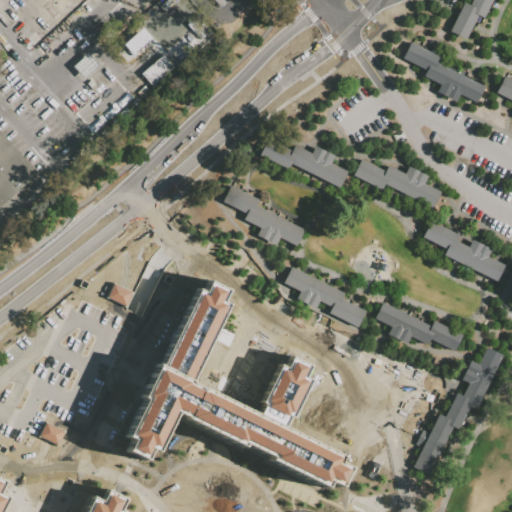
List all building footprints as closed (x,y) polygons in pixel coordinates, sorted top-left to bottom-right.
[(212,0),(230,0),(220,9),(212,0)] [(471,0),(491,0),(483,18),(477,15),(465,39),(449,31),(451,27),(463,2),(469,5),(471,0)] [(120,43),(140,27),(150,39),(129,55),(120,43)] [(425,69),(401,57),(408,42),(411,43),(438,56),(435,62),(483,85),(475,102),(458,94),(455,100),(435,91),(439,83),(422,75),(425,69)] [(88,52),(98,64),(83,77),(73,66),(88,52)] [(141,74),(164,54),(175,66),(152,86),(141,74)] [(511,100),(495,92),(502,76),(511,81),(511,100)] [(87,83),(91,79),(97,86),(92,90),(87,83)] [(136,94),(144,86),(148,91),(140,98),(136,94)] [(91,96),(87,99),(80,92),(84,88),(91,96)] [(133,97),(92,134),(87,129),(129,91),(133,97)] [(79,93),(86,100),(82,104),(75,97),(79,93)] [(0,133),(37,175),(0,207),(0,133)] [(330,163),(347,171),(346,173),(339,187),(290,163),(287,169),(259,155),(268,139),(291,150),(294,145),(311,153),(315,146),(334,156),(330,163)] [(423,184),(440,192),(434,205),(432,208),(385,185),(382,191),(352,176),(361,159),(385,171),(387,166),(404,174),(408,167),(427,176),(423,184)] [(243,219),(245,215),(223,203),(231,187),(234,188),(257,200),(255,205),(303,229),(295,246),(278,238),(274,245),(255,235),(259,227),(243,219)] [(469,247),(473,240),(492,249),(488,257),(505,266),(498,280),(497,282),(443,255),(445,249),(422,238),(431,221),(432,222),(458,235),(455,241),(469,247)] [(329,313),(332,307),(319,301),(316,309),(296,299),(300,291),(283,283),(291,267),(298,270),(344,293),(341,299),(365,311),(364,313),(357,327),(329,313)] [(0,459),(71,491),(158,294),(150,291),(139,316),(124,310),(126,292),(112,286),(96,299),(82,298),(84,280),(78,273),(19,406),(26,407),(34,409),(43,402),(47,409),(46,420),(42,420),(38,429),(25,439),(20,432),(17,431),(13,426),(3,434),(0,440),(5,446),(0,456),(0,459)] [(121,435),(129,439),(124,449),(141,458),(146,447),(153,450),(172,412),(183,417),(190,421),(187,427),(325,495),(329,488),(340,493),(351,471),(338,465),(342,458),(279,427),(284,417),(290,420),(315,371),(306,367),(310,359),(288,348),(285,354),(278,351),(251,406),(256,408),(255,409),(208,386),(204,394),(197,390),(191,387),(230,309),(218,304),(224,291),(207,283),(202,294),(193,289),(121,435)] [(432,321),(462,336),(454,352),(430,340),(427,345),(411,337),(407,345),(387,335),(391,327),(374,319),(382,303),(429,326),(432,321)] [(468,383),(460,379),(470,361),(477,364),(485,347),(494,352),(503,356),(476,409),(470,405),(458,430),(451,427),(428,475),(412,467),(438,414),(444,417),(456,392),(462,396),(468,383)] [(0,511),(128,511),(118,507),(122,498),(103,489),(99,498),(89,493),(79,511),(0,511),(0,510),(6,498),(0,495),(0,490),(2,486),(0,485),(0,511)]
